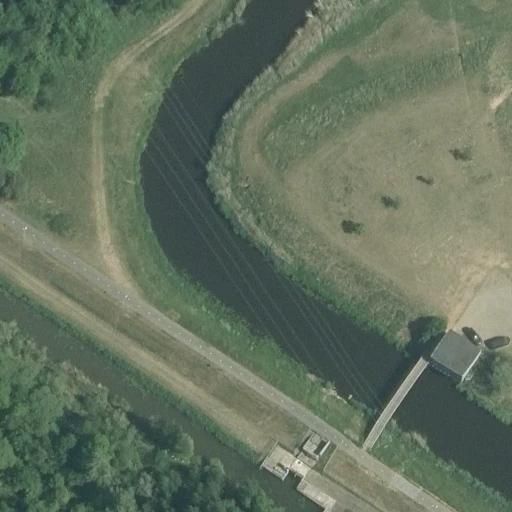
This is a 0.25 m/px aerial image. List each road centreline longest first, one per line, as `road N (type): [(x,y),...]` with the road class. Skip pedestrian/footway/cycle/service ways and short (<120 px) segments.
road 1 (track): [(0,268),(255,435)]
road 2 (track): [(210,0),(184,30),(100,66),(69,110),(44,125),(0,118)]
road 3 (track): [(0,125),(44,161),(90,222),(117,294)]
